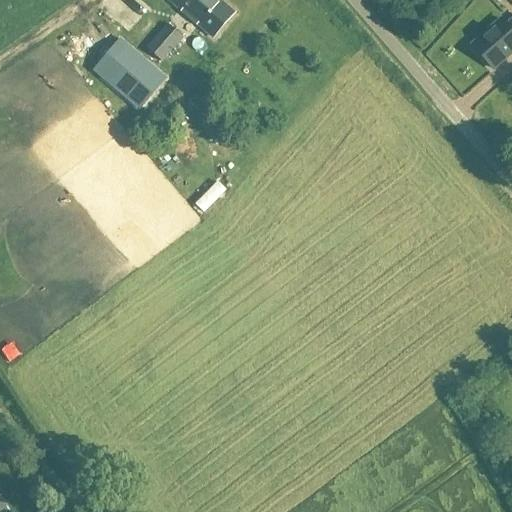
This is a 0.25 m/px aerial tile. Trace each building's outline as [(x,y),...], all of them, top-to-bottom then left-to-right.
[(234,14),(219,2),(217,0),(170,0),(200,25),(214,37),(234,14)] [(511,20),(506,25),(501,20),(471,46),(492,69),(511,51),(511,20)] [(173,58),(190,39),(180,31),(163,50),(173,58)] [(120,40),(94,70),(140,109),(166,79),(120,40)] [(188,120),(197,111),(188,101),(179,110),(188,120)]
